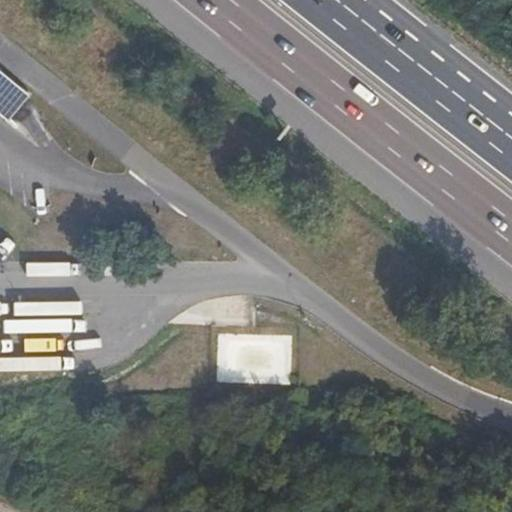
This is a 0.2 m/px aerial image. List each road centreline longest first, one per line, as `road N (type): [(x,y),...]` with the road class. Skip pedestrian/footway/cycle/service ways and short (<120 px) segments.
road 1 (motorway): [(218,0),(511,231)]
road 2 (motorway): [(303,287),(369,340),(511,415)]
road 3 (motorway): [(511,149),(327,0)]
